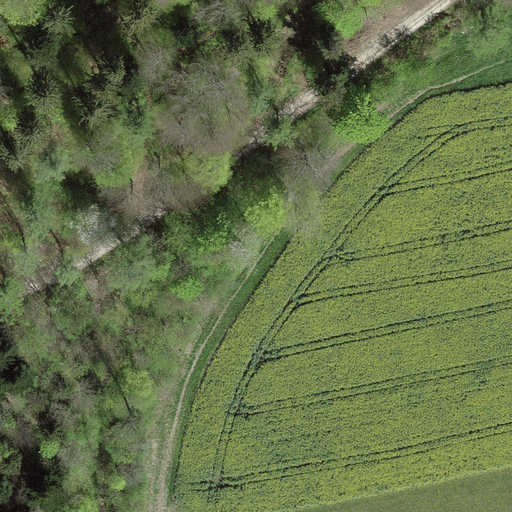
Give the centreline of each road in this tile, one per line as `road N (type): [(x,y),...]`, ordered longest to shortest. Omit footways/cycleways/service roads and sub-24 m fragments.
road 1 (track): [(440,0),(143,220)]
road 2 (track): [(143,220),(57,272),(0,295)]
